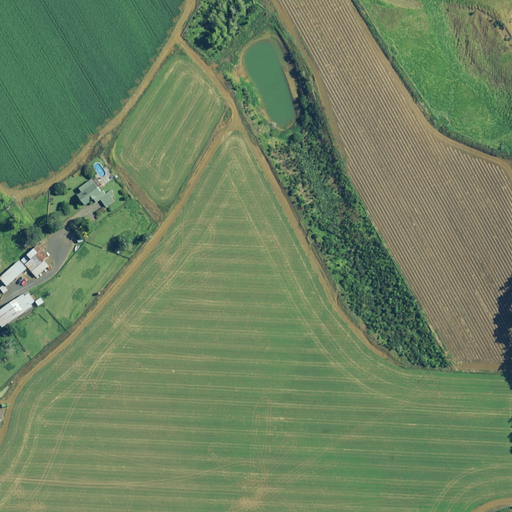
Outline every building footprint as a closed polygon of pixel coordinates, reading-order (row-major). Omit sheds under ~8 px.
[(99,187),(94,179),(81,188),(83,192),(78,195),(86,206),(92,201),(94,205),(101,199),(107,207),(115,201),(112,196),(114,195),(106,183),(99,187)] [(43,262),(32,250),(27,255),(22,260),(37,277),(50,266),(44,260),(43,262)] [(27,269),(20,261),(0,278),(8,286),(27,269)] [(4,284),(0,287),(0,288),(6,295),(10,290),(4,284)] [(0,323),(3,327),(32,307),(31,305),(35,301),(28,291),(0,310),(0,323)] [(45,303),(42,298),(36,301),(39,306),(45,303)]
